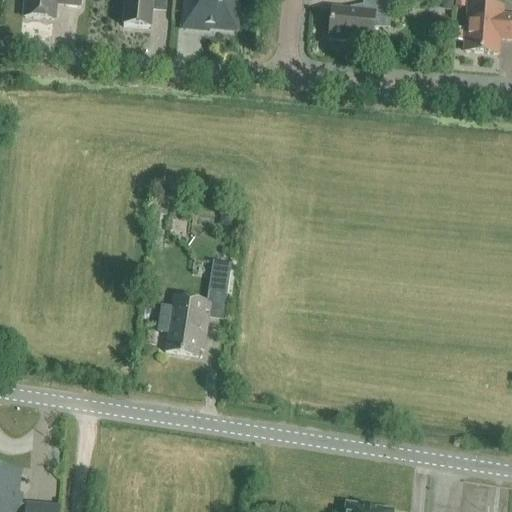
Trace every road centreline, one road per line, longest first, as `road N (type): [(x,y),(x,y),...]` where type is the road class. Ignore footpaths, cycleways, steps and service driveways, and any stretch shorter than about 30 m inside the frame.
road 1 (tertiary): [(511,473),(0,394)]
road 2 (residential): [(290,78),(37,54)]
road 3 (residential): [(511,97),(290,78)]
